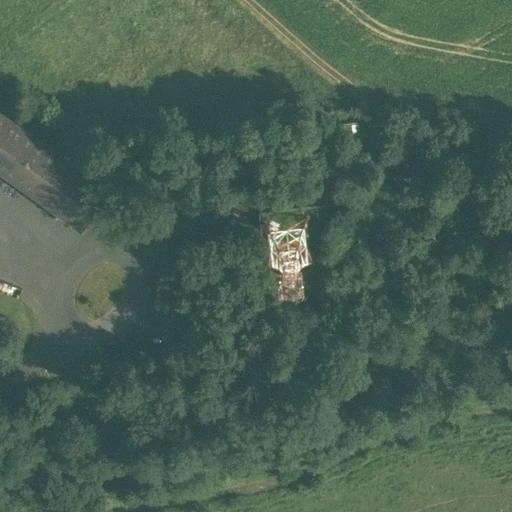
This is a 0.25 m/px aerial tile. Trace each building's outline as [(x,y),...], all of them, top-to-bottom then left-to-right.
[(0,114),(0,177),(77,234),(108,193),(0,114)] [(356,121),(342,122),(343,133),(358,132),(356,121)] [(242,162),(218,163),(219,173),(243,171),(242,162)] [(331,203),(332,211),(371,207),(370,199),(331,203)] [(304,206),(254,207),(255,226),(228,226),(228,258),(305,256),(304,206)]
